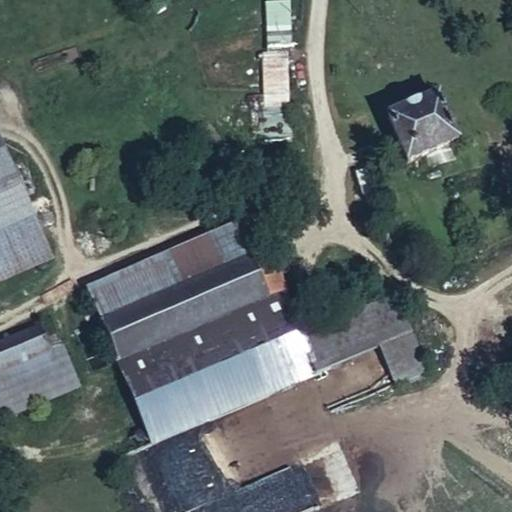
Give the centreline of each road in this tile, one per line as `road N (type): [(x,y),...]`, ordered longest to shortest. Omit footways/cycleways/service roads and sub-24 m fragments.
road 1 (track): [(511,279),(465,304),(432,305),(361,245)]
road 2 (track): [(465,304),(463,391),(511,422)]
